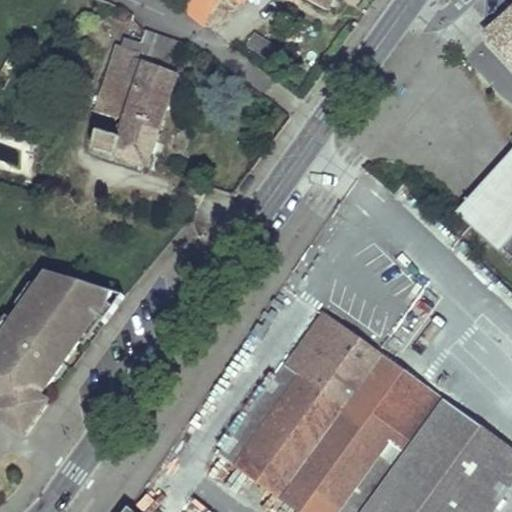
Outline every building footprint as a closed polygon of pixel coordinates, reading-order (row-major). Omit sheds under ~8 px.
[(231,0),(241,5),(243,0),(195,0),(189,15),(204,26),(218,0),(231,0)] [(308,0),(328,11),(334,0),(308,0)] [(511,60),(511,13),(489,34),(511,60)] [(147,168),(178,77),(171,75),(182,45),(149,32),(143,47),(127,41),(124,48),(121,47),(99,109),(129,119),(126,129),(104,122),(94,150),(147,168)] [(511,248),(511,175),(502,186),(493,196),(476,213),(511,248)] [(484,187),(493,196),(502,186),(493,177),(484,187)] [(113,296),(49,276),(44,290),(40,302),(32,299),(22,312),(14,324),(0,342),(0,421),(23,438),(47,405),(40,399),(54,380),(50,377),(59,364),(63,367),(81,343),(76,339),(85,326),(95,312),(103,318),(107,322),(116,309),(110,304),(113,296)] [(44,290),(31,286),(15,307),(22,312),(32,299),(40,302),(44,290)] [(95,312),(85,326),(93,332),(103,318),(95,312)] [(0,342),(14,324),(5,317),(0,323),(0,342)] [(299,511),(358,511),(440,402),(326,318),(224,456),(299,511)] [(85,326),(76,339),(81,343),(84,345),(93,332),(85,326)] [(63,367),(59,364),(50,377),(54,380),(58,383),(67,370),(63,367)] [(480,511),(511,469),(511,452),(444,402),(443,403),(363,511),(480,511)]
